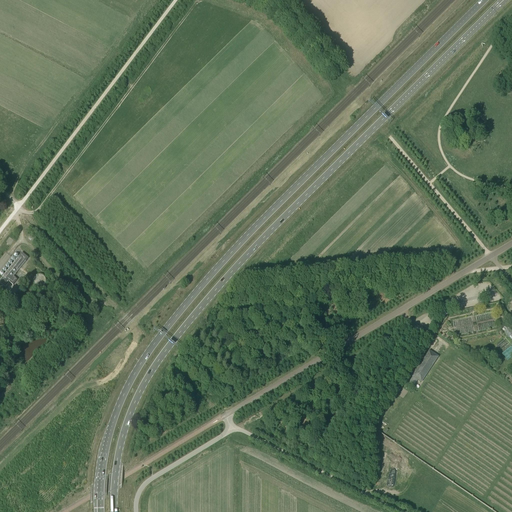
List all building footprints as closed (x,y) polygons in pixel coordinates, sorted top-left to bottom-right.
[(28,258),(22,253),(2,277),(6,280),(13,285),(17,280),(13,277),(28,258)] [(44,285),(44,284),(45,283),(46,281),(46,280),(46,279),(45,277),(44,276),(43,275),(41,275),(40,274),(39,274),(38,274),(37,275),(35,276),(35,277),(34,278),(33,279),(33,281),(33,282),(34,283),(35,285),(36,286),(38,286),(39,287),(40,287),(41,287),(42,286),(43,286),(44,285)] [(511,340),(511,331),(506,325),(502,329),(511,341),(511,340)] [(438,340),(432,348),(435,351),(441,343),(438,340)] [(511,348),(509,345),(500,352),(506,359),(511,353),(511,348)] [(437,357),(429,352),(413,377),(421,382),(437,357)]
